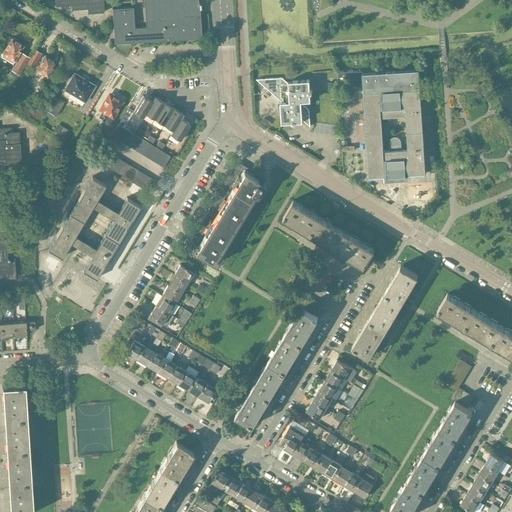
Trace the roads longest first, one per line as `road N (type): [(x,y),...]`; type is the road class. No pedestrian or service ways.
road 1 (residential): [(511,292),(228,116)]
road 2 (residential): [(83,357),(228,116)]
road 3 (residential): [(225,71),(147,74),(19,0)]
road 4 (residential): [(254,459),(342,308)]
road 5 (residential): [(220,442),(83,357)]
road 6 (residential): [(425,511),(493,399)]
